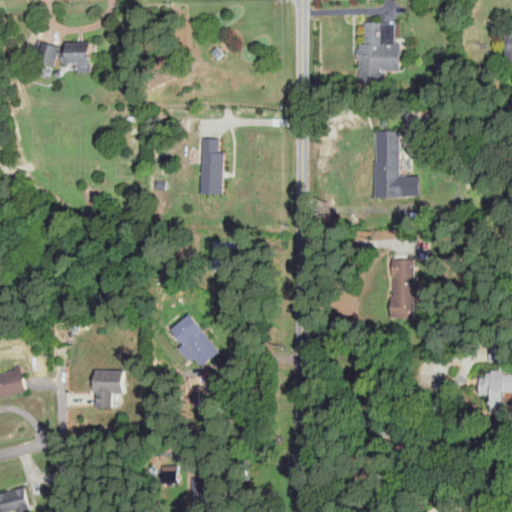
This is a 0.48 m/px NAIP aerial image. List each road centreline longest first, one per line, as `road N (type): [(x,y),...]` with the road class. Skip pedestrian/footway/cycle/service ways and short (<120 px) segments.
road 1 (residential): [(307,511),(300,429),(301,0)]
road 2 (residential): [(64,511),(63,370)]
